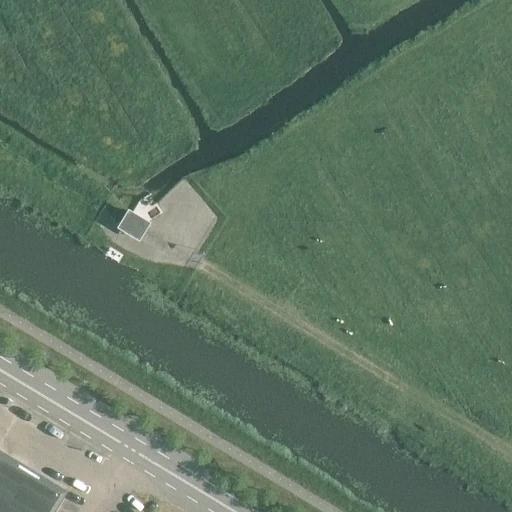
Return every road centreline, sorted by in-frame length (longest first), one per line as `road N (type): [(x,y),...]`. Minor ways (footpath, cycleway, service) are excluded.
road 1 (track): [(511,458),(195,268),(93,220)]
road 2 (secondary): [(229,511),(0,374)]
